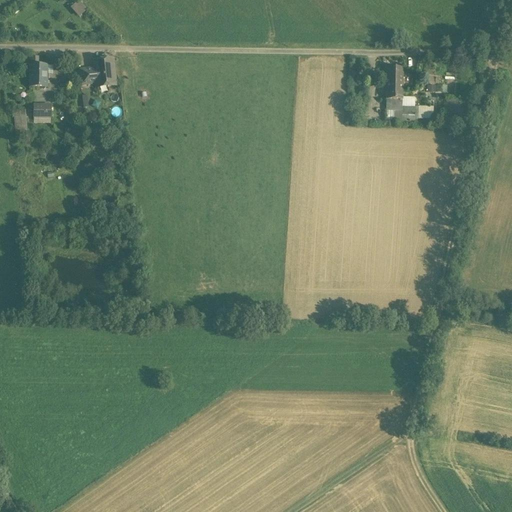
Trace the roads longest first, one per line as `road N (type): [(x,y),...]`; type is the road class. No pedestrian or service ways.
road 1 (track): [(443,511),(411,465),(497,55),(414,52)]
road 2 (unclassified): [(414,52),(0,46)]
road 3 (track): [(292,511),(419,424)]
